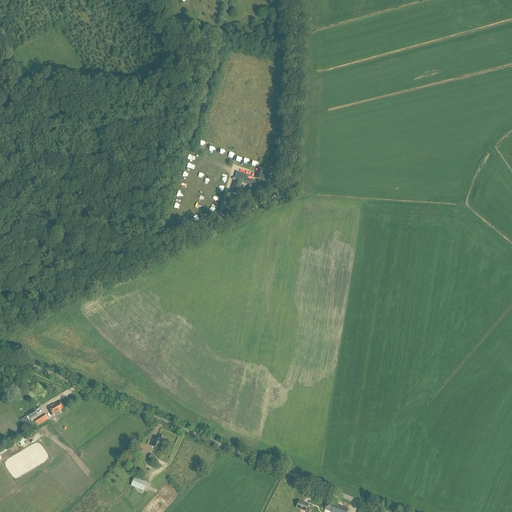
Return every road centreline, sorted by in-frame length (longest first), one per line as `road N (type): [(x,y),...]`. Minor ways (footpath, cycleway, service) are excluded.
road 1 (track): [(292,0),(284,191),(0,326)]
road 2 (unclassified): [(0,352),(384,511)]
